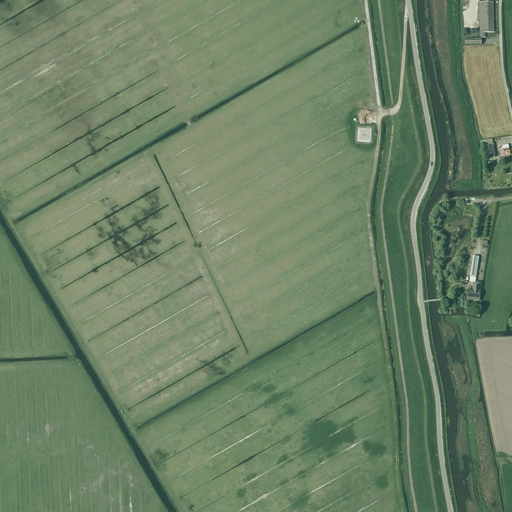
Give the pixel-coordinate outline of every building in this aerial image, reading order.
[(479,3),(479,24),(480,38),(485,38),(485,33),(494,33),(493,2),(479,3)] [(484,147),(486,159),(495,157),(493,145),(492,139),(483,141),(484,147)] [(502,146),(502,148),(501,148),(502,149),(499,150),(501,156),(510,154),(508,145),(502,146)] [(476,279),(479,259),(473,258),(470,278),(476,279)] [(467,299),(479,301),(480,291),(479,291),(480,287),(477,287),(473,286),(473,290),(468,290),(467,299)]
